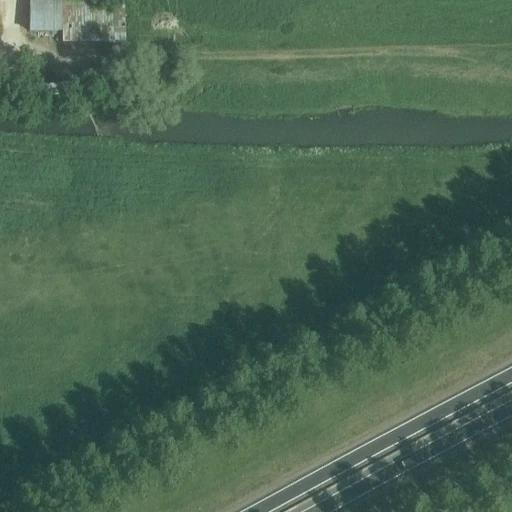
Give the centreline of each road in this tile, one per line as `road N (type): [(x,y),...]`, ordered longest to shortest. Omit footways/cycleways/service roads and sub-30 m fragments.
road 1 (trunk): [(511,370),(244,511)]
road 2 (trunk): [(313,511),(511,407)]
